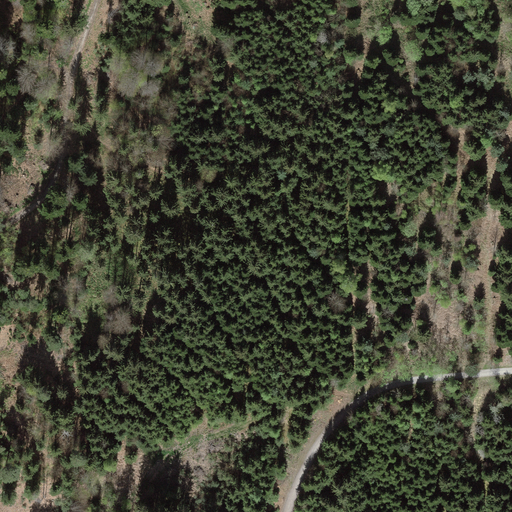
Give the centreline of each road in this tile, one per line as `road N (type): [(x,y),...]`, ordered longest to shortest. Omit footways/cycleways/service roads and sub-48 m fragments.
road 1 (track): [(287,511),(313,450),(366,394),(404,381),(511,370)]
road 2 (track): [(0,227),(42,198),(58,165),(92,11)]
